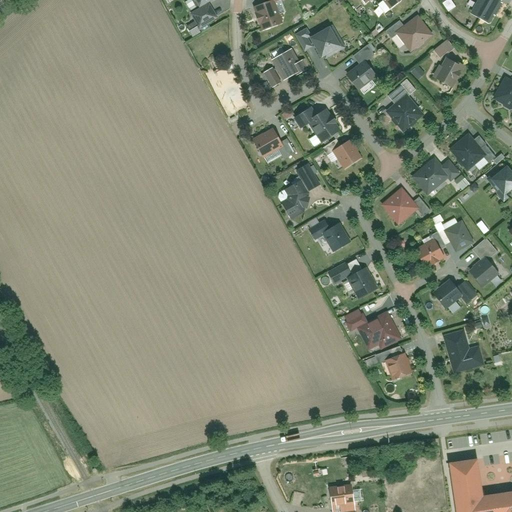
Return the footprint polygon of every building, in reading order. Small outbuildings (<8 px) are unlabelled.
[(201,19),(219,9),(214,0),(199,0),(200,1),(193,5),(201,19)] [(264,36),(284,29),(277,7),(287,4),(285,0),(270,0),(272,5),(256,10),(264,36)] [(365,0),(371,8),(382,0),(385,0),(396,14),(413,2),(411,0),(365,0)] [(488,22),(499,1),(496,0),(479,0),(473,13),(488,22)] [(433,37),(418,18),(406,27),(401,20),(387,31),(403,52),(408,49),(411,53),(433,37)] [(348,51),(336,26),(318,35),(315,29),(302,35),(311,53),(320,49),(326,62),(348,51)] [(453,41),(440,51),(446,59),(459,49),(453,41)] [(382,76),(371,59),(379,54),(372,43),(356,54),(362,63),(348,73),(360,90),(382,76)] [(284,52),(270,58),(280,79),(292,73),(296,82),(303,79),(297,65),(291,68),(284,52)] [(471,70),(452,59),(440,81),(458,92),(471,70)] [(420,78),(426,74),(421,67),(415,71),(420,78)] [(511,77),(510,76),(495,106),(511,114),(511,77)] [(400,109),(393,114),(409,136),(432,119),(410,89),(394,100),(400,109)] [(309,111),(293,120),(302,136),(310,131),(320,149),(339,138),(324,113),(314,119),(309,111)] [(277,130),(257,141),(268,162),(282,155),(287,163),(298,158),(290,143),(285,146),(277,130)] [(473,136),(453,151),(469,172),(489,158),(473,136)] [(349,174),(366,162),(353,143),(336,155),(349,174)] [(436,156),(411,175),(429,198),(448,183),(456,192),(467,184),(448,160),(443,165),(436,156)] [(511,177),(511,175),(498,157),(480,171),(495,191),(511,177)] [(324,193),(310,169),(298,176),(302,183),(285,193),(290,200),(282,205),(293,223),(314,210),(309,201),(324,193)] [(410,189),(388,205),(404,226),(423,212),(428,219),(437,213),(428,200),(421,205),(410,189)] [(456,251),(472,242),(462,223),(446,232),(456,251)] [(327,224),(309,233),(315,245),(324,240),(334,261),(355,251),(344,227),(331,233),(327,224)] [(441,240),(420,250),(432,273),(452,263),(441,240)] [(484,264),(473,272),(487,291),(507,276),(497,262),(502,258),(491,244),(477,255),(484,264)] [(360,303),(383,292),(372,270),(355,277),(349,264),(329,273),(336,287),(349,281),(360,303)] [(445,308),(462,295),(450,281),(434,294),(445,308)] [(364,304),(344,313),(352,331),(359,328),(370,351),(378,347),(380,351),(405,340),(390,307),(369,317),(364,304)] [(488,346),(479,349),(474,332),(449,339),(460,381),(495,372),(488,346)] [(426,398),(410,349),(375,361),(390,409),(426,398)] [(511,511),(511,491),(482,496),(478,458),(449,462),(456,511),(511,511)] [(349,481),(328,482),(329,502),(350,501),(349,481)]
